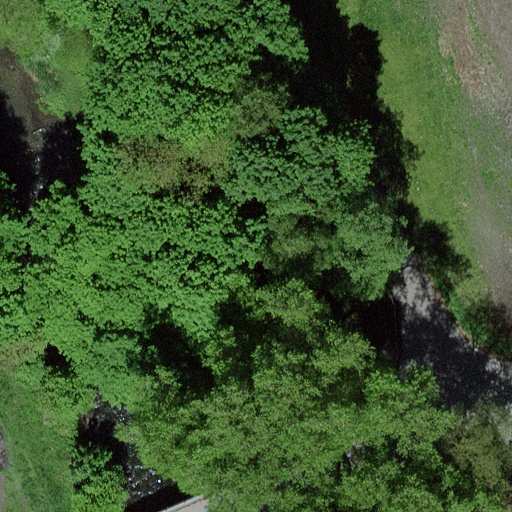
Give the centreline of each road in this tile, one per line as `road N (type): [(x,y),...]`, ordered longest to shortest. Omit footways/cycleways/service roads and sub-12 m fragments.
road 1 (track): [(511,448),(493,402),(448,356),(329,125),(248,0)]
road 2 (track): [(511,393),(242,511)]
